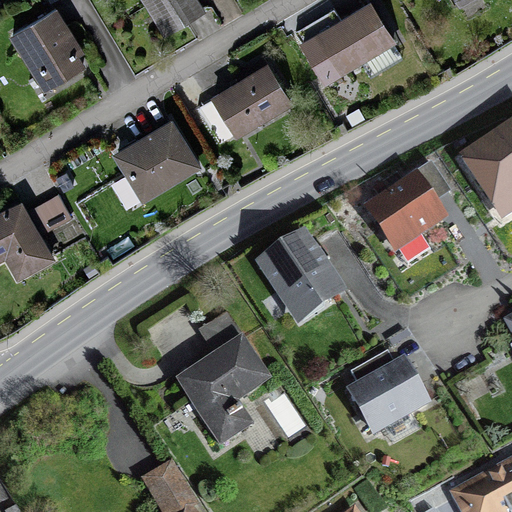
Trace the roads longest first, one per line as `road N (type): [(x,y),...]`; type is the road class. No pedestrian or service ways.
road 1 (primary): [(511,75),(173,262),(0,381)]
road 2 (residential): [(293,0),(0,173)]
